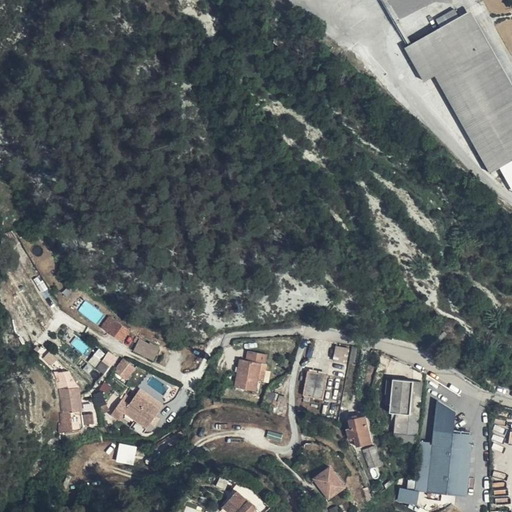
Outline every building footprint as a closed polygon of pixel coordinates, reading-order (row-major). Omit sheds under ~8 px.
[(456,19),(437,30),(405,48),(425,83),(436,77),(490,172),(511,160),(511,83),(471,11),(456,19)] [(433,23),(437,30),(456,19),(452,12),(433,23)] [(31,228),(21,231),(23,238),(23,239),(33,236),(31,228)] [(15,235),(12,230),(3,233),(6,240),(15,235)] [(109,331),(116,321),(110,316),(103,327),(109,331)] [(129,329),(116,321),(109,331),(109,332),(121,341),(129,329)] [(28,341),(23,331),(15,336),(17,340),(12,343),(15,349),(28,341)] [(134,349),(155,359),(162,346),(141,336),(134,349)] [(347,362),(351,346),(337,343),(334,359),(347,362)] [(352,346),(349,361),(357,362),(359,348),(352,346)] [(109,351),(102,361),(110,366),(117,356),(109,351)] [(245,361),(239,360),(234,387),(255,391),(257,381),(260,363),(264,364),(266,354),(247,351),(245,361)] [(116,371),(130,378),(137,363),(123,357),(116,371)] [(110,366),(102,361),(98,367),(106,372),(110,366)] [(260,363),(257,381),(264,382),(266,364),(264,364),(260,363)] [(326,375),(308,371),(303,396),(321,399),(326,375)] [(59,389),(77,387),(73,380),(58,382),(59,389)] [(395,413),(393,433),(407,435),(408,414),(409,414),(412,381),(392,380),(392,381),(386,380),(384,403),(390,404),(389,413),(395,413)] [(409,414),(419,415),(420,415),(422,382),(412,381),(409,414)] [(60,399),(79,397),(77,387),(59,389),(60,399)] [(140,389),(137,394),(160,409),(163,404),(140,389)] [(268,410),(282,415),(288,400),(278,396),(278,395),(267,391),(260,407),(268,410)] [(160,409),(137,394),(124,412),(147,427),(150,423),(155,415),(160,409)] [(81,406),(79,397),(60,399),(61,414),(70,412),(81,410),(81,406)] [(80,429),(83,425),(82,415),(81,410),(70,412),(72,426),(63,427),(63,432),(80,429)] [(62,423),(63,427),(72,426),(70,412),(61,414),(62,423)] [(407,435),(416,436),(417,436),(419,415),(409,414),(408,414),(407,435)] [(155,415),(150,423),(154,425),(159,418),(155,415)] [(371,442),(364,417),(349,421),(351,428),(347,429),(349,438),(354,438),(356,446),(371,442)] [(450,430),(434,428),(432,443),(429,466),(427,488),(464,492),(467,469),(471,438),(472,432),(450,430)] [(415,445),(416,436),(407,435),(393,433),(392,442),(415,445)] [(121,441),(117,459),(134,463),(139,445),(121,441)] [(380,464),(374,447),(363,452),(370,468),(380,464)] [(344,485),(329,466),(314,479),(329,498),(344,485)] [(218,487),(223,478),(219,476),(214,485),(218,487)] [(226,479),(223,478),(218,487),(221,489),(226,479)] [(306,493),(302,487),(297,491),(301,497),(306,493)] [(399,490),(398,498),(402,499),(409,499),(415,502),(416,493),(399,490)] [(252,511),(255,508),(237,491),(222,507),(228,511),(252,511)]
